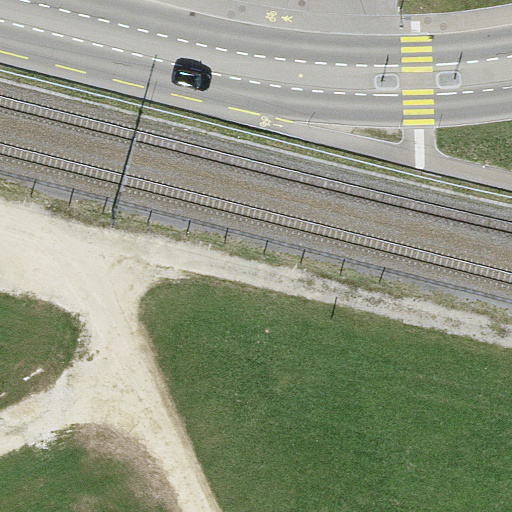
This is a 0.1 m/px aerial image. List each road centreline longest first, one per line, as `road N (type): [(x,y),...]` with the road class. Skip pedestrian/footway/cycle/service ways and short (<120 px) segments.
road 1 (primary): [(511,70),(416,79),(273,71),(0,7)]
road 2 (track): [(511,341),(63,229)]
road 3 (track): [(63,229),(197,511)]
road 4 (track): [(0,427),(129,363)]
